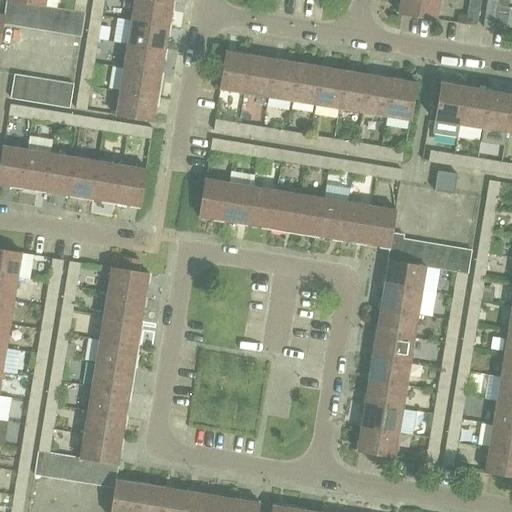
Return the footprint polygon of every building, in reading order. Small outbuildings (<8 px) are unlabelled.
[(14,26),(19,2),(8,0),(6,15),(5,25),(14,26)] [(74,0),(73,11),(76,11),(86,13),(87,0),(74,0)] [(93,0),(92,14),(103,16),(105,0),(93,0)] [(155,0),(134,0),(131,21),(170,27),(174,3),(155,0)] [(437,20),(440,0),(400,0),(399,14),(437,20)] [(481,3),(470,1),(467,24),(478,26),(481,3)] [(26,28),(30,4),(19,2),(14,26),(26,28)] [(37,30),(41,6),(30,4),(26,28),(37,30)] [(487,4),(483,28),(494,30),(498,6),(487,4)] [(52,8),(47,7),(41,6),(37,30),(48,32),(52,8)] [(60,34),(64,9),(52,8),(48,32),(60,34)] [(60,34),(72,35),(76,11),(73,11),(64,9),(60,34)] [(86,13),(76,11),(72,35),(82,37),(86,13)] [(92,14),(88,38),(99,40),(103,16),(92,14)] [(128,44),(167,51),(170,27),(131,21),(128,44)] [(95,64),(99,40),(88,38),(84,62),(95,64)] [(128,44),(124,68),(163,74),(167,51),(128,44)] [(220,89),(244,93),(250,55),(227,51),(220,89)] [(250,55),(244,93),(268,97),(274,59),(250,55)] [(268,97),(292,101),(298,62),(274,59),(268,97)] [(84,62),(80,86),(92,87),(95,64),(84,62)] [(316,105),(322,66),(298,62),(292,101),(316,105)] [(316,105),(339,109),(346,70),(322,66),(316,105)] [(124,68),(120,92),(159,98),(163,74),(124,68)] [(370,74),(346,70),(339,109),(363,113),(370,74)] [(363,113),(387,117),(394,78),(370,74),(363,113)] [(11,98),(24,100),(27,77),(15,75),(11,98)] [(39,79),(27,77),(24,100),(36,102),(39,79)] [(387,117),(411,121),(417,82),(394,78),(387,117)] [(51,81),(39,79),(36,102),(48,104),(51,81)] [(63,82),(51,81),(48,104),(59,106),(63,82)] [(63,82),(59,106),(71,108),(75,84),(63,82)] [(441,82),(435,121),(459,125),(465,86),(441,82)] [(88,111),(92,87),(80,86),(76,109),(88,111)] [(459,125),(483,129),(489,90),(465,86),(459,125)] [(511,101),(511,93),(489,90),(483,129),(507,132),(511,101)] [(120,92),(116,116),(155,122),(159,98),(120,92)] [(34,110),(10,106),(8,117),(32,121),(34,110)] [(34,110),(32,121),(56,124),(58,113),(34,110)] [(58,113),(56,124),(80,128),(82,117),(76,116),(58,113)] [(80,128),(104,132),(106,121),(82,117),(80,128)] [(215,119),(213,130),(237,134),(239,123),(215,119)] [(106,121),(104,132),(129,135),(131,124),(106,121)] [(237,134),(261,138),(263,127),(239,123),(237,134)] [(152,139),(154,128),(131,124),(129,135),(152,139)] [(285,142),(287,131),(263,127),(261,138),(285,142)] [(285,142),(309,146),(311,136),(287,131),(285,142)] [(309,146),(333,150),(334,140),(311,136),(309,146)] [(211,148),(235,152),(237,141),(212,137),(211,148)] [(357,154),(358,144),(334,140),(333,150),(357,154)] [(259,156),(261,145),(237,141),(235,152),(259,156)] [(357,154),(380,158),(382,148),(358,144),(357,154)] [(0,167),(0,184),(21,188),(28,149),(4,145),(0,167)] [(261,145),(259,156),(282,160),(284,149),(261,145)] [(406,153),(382,148),(380,158),(405,162),(406,153)] [(52,153),(28,149),(21,188),(45,192),(52,153)] [(282,160),(306,164),(308,153),(284,149),(282,160)] [(428,163),(452,167),(454,154),(430,150),(428,163)] [(45,192),(70,196),(76,157),(52,153),(45,192)] [(308,153),(306,164),(330,168),(332,157),(308,153)] [(476,171),(478,158),(454,154),(452,167),(476,171)] [(70,196),(94,200),(100,161),(76,157),(70,196)] [(330,168),(353,172),(355,161),(332,157),(330,168)] [(476,171),(500,174),(502,162),(478,158),(476,171)] [(94,200),(118,204),(124,164),(100,161),(94,200)] [(353,172),(378,177),(380,166),(355,161),(353,172)] [(511,163),(502,162),(500,174),(511,176),(511,163)] [(142,208),(148,168),(124,164),(118,204),(142,208)] [(402,181),(403,170),(380,166),(378,177),(402,181)] [(455,194),(458,174),(439,172),(436,191),(455,194)] [(223,220),(230,182),(206,178),(200,217),(223,220)] [(497,205),(501,182),(490,180),(486,203),(497,205)] [(254,185),(230,182),(223,220),(247,224),(254,185)] [(277,189),(254,185),(247,224),(271,228),(277,189)] [(301,193),(277,189),(271,228),(295,232),(301,193)] [(295,232),(319,236),(325,197),(301,193),(295,232)] [(348,201),(325,197),(319,236),(342,240),(348,201)] [(342,240),(367,244),(373,205),(348,201),(342,240)] [(494,229),(497,205),(486,203),(482,227),(494,229)] [(397,209),(373,205),(367,244),(391,248),(393,232),(397,209)] [(482,227),(478,251),(490,253),(494,229),(482,227)] [(391,248),(389,260),(400,262),(404,238),(405,234),(393,232),(391,248)] [(404,238),(400,262),(412,264),(416,240),(404,238)] [(416,240),(412,264),(423,266),(427,242),(416,240)] [(423,266),(428,267),(434,268),(438,244),(427,242),(423,266)] [(434,268),(446,270),(450,246),(438,244),(434,268)] [(446,270),(457,271),(461,248),(450,246),(446,270)] [(473,250),(461,248),(457,271),(469,273),(473,250)] [(0,273),(19,277),(23,253),(0,249),(0,273)] [(486,276),(490,253),(478,251),(475,275),(486,276)] [(123,270),(139,272),(141,260),(125,258),(123,270)] [(60,284),(64,261),(53,259),(49,282),(60,284)] [(412,264),(400,262),(389,260),(385,283),(424,289),(428,267),(423,266),(412,264)] [(70,262),(66,285),(77,286),(81,263),(70,262)] [(112,268),(108,292),(147,298),(151,274),(139,272),(123,270),(112,268)] [(465,296),(469,273),(457,271),(454,294),(465,296)] [(0,273),(0,298),(15,301),(19,277),(0,273)] [(486,276),(475,275),(471,298),(482,300),(486,276)] [(45,306),(56,307),(60,284),(49,282),(45,306)] [(420,312),(424,289),(385,283),(381,306),(420,312)] [(66,285),(62,308),(73,310),(77,286),(66,285)] [(108,292),(104,315),(143,321),(147,298),(108,292)] [(454,294),(450,317),(462,319),(465,296),(454,294)] [(0,298),(0,322),(12,325),(15,301),(0,298)] [(482,300),(471,298),(467,322),(478,324),(482,300)] [(52,331),(56,307),(45,306),(41,329),(52,331)] [(377,330),(416,336),(420,312),(381,306),(377,330)] [(62,308),(59,332),(69,334),(73,310),(62,308)] [(104,315),(100,339),(139,345),(143,321),(104,315)] [(458,343),(462,319),(450,317),(446,341),(458,343)] [(0,347),(8,348),(12,325),(0,322),(0,347)] [(467,322),(463,346),(474,348),(478,324),(467,322)] [(52,331),(41,329),(37,353),(48,355),(52,331)] [(412,360),(416,336),(377,330),(373,354),(412,360)] [(59,332),(55,355),(66,357),(69,334),(59,332)] [(504,339),(493,337),(491,349),(502,351),(504,339)] [(139,345),(100,339),(96,362),(135,368),(139,345)] [(446,341),(442,365),(454,367),(458,343),(446,341)] [(463,346),(459,370),(470,371),(474,348),(463,346)] [(33,377),(44,379),(48,355),(37,353),(33,377)] [(501,376),(511,378),(511,353),(505,353),(501,376)] [(408,384),(412,360),(373,354),(369,378),(408,384)] [(55,355),(51,380),(61,382),(66,357),(55,355)] [(96,362),(92,387),(131,393),(135,368),(96,362)] [(450,391),(454,367),(442,365),(439,389),(450,391)] [(467,395),(470,371),(459,370),(455,393),(467,395)] [(511,402),(511,378),(501,376),(497,400),(511,402)] [(44,379),(33,377),(30,401),(40,403),(44,379)] [(369,378),(366,401),(405,407),(408,384),(369,378)] [(47,403),(58,405),(61,382),(51,380),(47,403)] [(128,416),(131,393),(92,387),(88,410),(128,416)] [(439,389),(435,412),(446,414),(450,391),(439,389)] [(455,393),(452,417),(463,419),(467,395),(455,393)] [(511,426),(511,402),(497,400),(493,424),(511,426)] [(26,425),(36,426),(40,403),(30,401),(26,425)] [(401,432),(405,407),(366,401),(362,425),(401,432)] [(47,403),(43,427),(54,429),(58,405),(47,403)] [(88,410),(84,434),(124,440),(128,416),(88,410)] [(435,412),(431,437),(442,439),(446,414),(435,412)] [(452,417),(448,440),(459,442),(463,419),(452,417)] [(489,448),(511,451),(511,426),(493,424),(489,448)] [(36,426),(26,425),(22,449),(33,450),(36,426)] [(358,450),(397,456),(401,432),(362,425),(358,450)] [(43,427),(39,451),(50,453),(54,429),(43,427)] [(98,461),(109,463),(120,465),(124,440),(84,434),(81,458),(86,459),(98,461)] [(438,463),(442,439),(431,437),(427,461),(438,463)] [(455,465),(459,442),(448,440),(444,464),(455,465)] [(511,475),(511,451),(489,448),(486,471),(511,475)] [(18,472),(29,474),(33,450),(22,449),(18,472)] [(35,475),(47,477),(51,453),(50,453),(39,451),(35,475)] [(62,455),(51,453),(47,477),(58,479),(62,455)] [(58,479),(70,481),(74,457),(62,455),(58,479)] [(82,483),(86,459),(81,458),(74,457),(70,481),(82,483)] [(93,485),(98,461),(86,459),(82,483),(93,485)] [(105,486),(109,463),(98,461),(93,485),(105,486)] [(105,486),(116,488),(117,479),(120,465),(109,463),(105,486)] [(1,494),(13,496),(25,498),(29,474),(18,472),(5,470),(1,494)] [(111,511),(134,511),(139,483),(117,479),(116,488),(111,511)] [(159,511),(163,487),(139,483),(134,511),(159,511)] [(159,511),(183,511),(187,491),(163,487),(159,511)] [(207,511),(210,495),(187,491),(183,511),(207,511)] [(207,511),(232,511),(235,499),(210,495),(207,511)] [(22,511),(25,498),(13,496),(10,511),(22,511)] [(258,511),(260,503),(235,499),(232,511),(258,511)]
